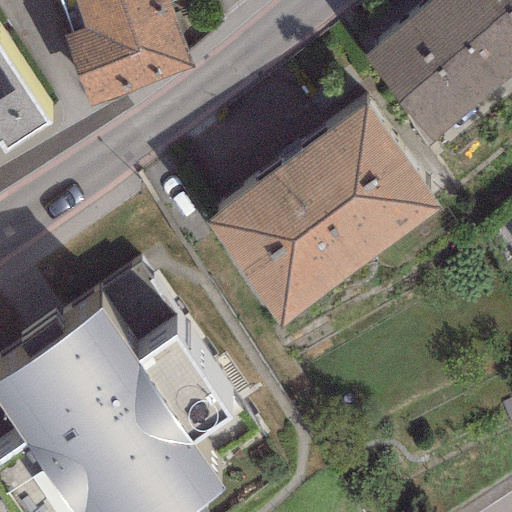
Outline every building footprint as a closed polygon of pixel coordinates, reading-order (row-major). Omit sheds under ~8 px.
[(58,0),(71,35),(60,39),(85,108),(192,69),(168,2),(172,0),(58,0)] [(511,73),(511,0),(428,0),(361,55),(430,140),(511,73)] [(0,149),(3,154),(46,122),(0,54),(0,149)] [(436,209),(361,107),(202,224),(276,326),(436,209)] [(0,490),(13,511),(194,511),(224,490),(190,445),(229,422),(172,337),(182,328),(141,264),(90,298),(99,311),(0,375),(0,490)] [(0,511),(13,511),(0,490),(0,511)]
